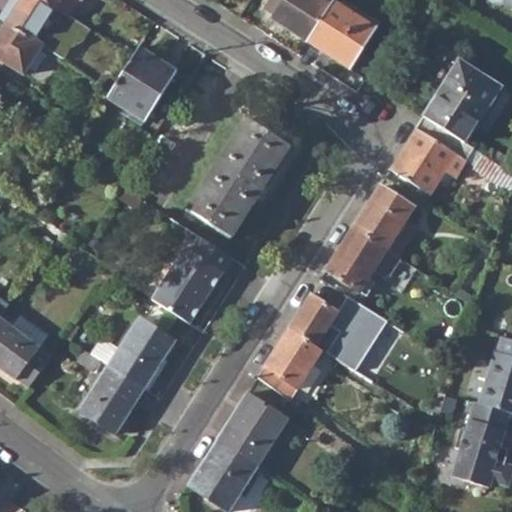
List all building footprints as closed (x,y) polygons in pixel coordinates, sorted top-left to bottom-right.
[(0,18),(6,23),(34,40),(42,46),(62,58),(70,46),(81,40),(88,28),(65,14),(55,7),(43,0),(20,0),(16,8),(9,4),(0,18)] [(43,0),(55,7),(65,14),(72,3),(76,6),(80,0),(43,0)] [(306,41),(330,4),(324,0),(267,0),(263,7),(275,14),(272,19),(306,41)] [(332,0),(330,4),(306,41),(350,70),(365,79),(375,64),(360,55),(376,28),(332,0)] [(0,32),(0,59),(23,75),(42,46),(34,40),(6,23),(0,32)] [(107,98),(145,122),(176,72),(139,48),(107,98)] [(424,117),(465,143),(477,123),(473,120),(496,85),(460,61),(424,117)] [(0,97),(0,114),(9,120),(17,107),(0,97)] [(391,169),(431,194),(456,155),(467,161),(474,149),(465,143),(424,117),(391,169)] [(188,210),(230,237),(255,196),(259,199),(266,188),(263,186),(288,147),(246,120),(188,210)] [(474,167),(511,191),(511,188),(511,173),(482,154),(474,167)] [(396,256),(415,228),(405,221),(414,208),(380,186),(353,228),(387,250),(396,256)] [(387,250),(353,228),(327,270),(361,291),(374,270),(384,277),(391,275),(402,259),(396,256),(387,250)] [(191,324),(231,257),(199,237),(190,251),(181,266),(176,263),(153,300),(191,324)] [(185,249),(176,263),(181,266),(190,251),(185,249)] [(289,329),(317,347),(338,312),(311,294),(289,329)] [(109,364),(146,387),(177,338),(140,315),(119,348),(109,364)] [(19,382),(30,391),(51,362),(39,353),(41,351),(1,321),(0,322),(0,371),(17,384),(19,382)] [(259,376),(290,400),(322,350),(317,347),(289,329),(259,376)] [(510,412),(511,412),(511,339),(500,336),(496,351),(494,351),(478,402),(510,412)] [(109,364),(119,348),(105,339),(99,340),(92,352),(109,364)] [(79,411),(115,434),(146,387),(109,364),(79,411)] [(219,439),(260,465),(291,417),(249,391),(219,439)] [(478,402),(474,401),(465,430),(459,428),(453,447),(459,449),(454,465),(461,479),(488,487),(490,480),(507,485),(511,469),(511,465),(504,462),(508,448),(504,447),(499,445),(504,430),(510,412),(478,402)] [(499,445),(504,447),(509,432),(504,430),(499,445)] [(190,485),(231,511),(260,465),(219,439),(190,485)]
